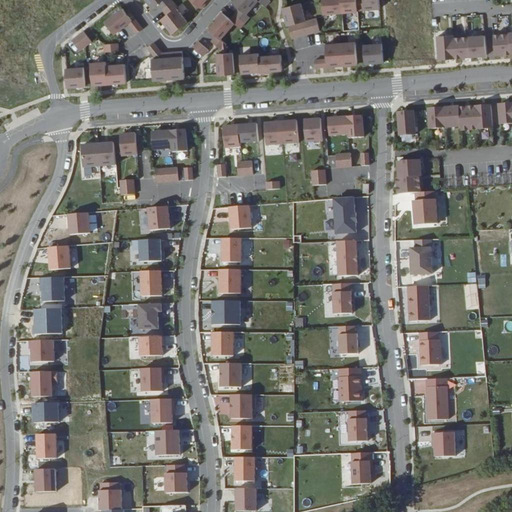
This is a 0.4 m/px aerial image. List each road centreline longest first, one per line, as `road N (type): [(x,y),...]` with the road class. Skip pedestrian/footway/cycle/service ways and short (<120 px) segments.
road 1 (residential): [(383,84),(381,282),(401,511)]
road 2 (residential): [(201,101),(206,163),(183,287),(185,351),(206,428),(210,511)]
road 3 (residential): [(7,511),(4,331),(13,275),(63,162),(60,116)]
road 4 (residential): [(383,84),(201,101)]
road 5 (residential): [(201,101),(60,116)]
road 6 (residential): [(60,116),(47,51),(101,0)]
road 7 (residential): [(126,0),(171,48),(220,0)]
road 8 (residential): [(511,75),(383,84)]
